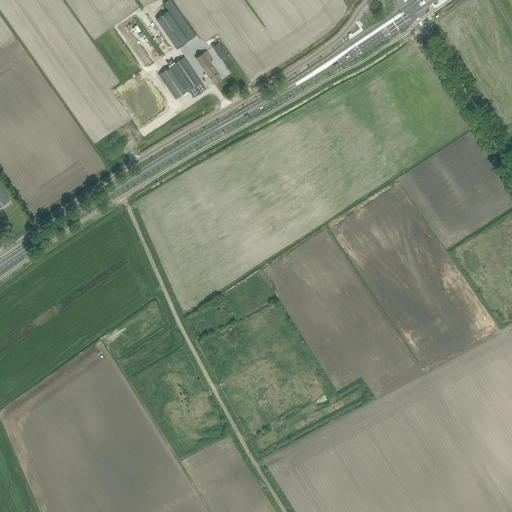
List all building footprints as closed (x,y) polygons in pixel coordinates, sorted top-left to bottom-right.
[(167,0),(164,3),(189,40),(196,35),(171,0),(167,0)] [(122,7),(108,16),(115,27),(129,19),(122,7)] [(156,18),(177,48),(189,40),(168,10),(156,18)] [(145,22),(150,33),(154,31),(153,29),(155,29),(151,19),(145,22)] [(212,46),(221,59),(227,54),(219,42),(212,46)] [(210,76),(214,83),(221,78),(210,62),(213,60),(207,50),(196,57),(209,77),(210,76)] [(159,73),(176,98),(189,90),(194,97),(206,88),(184,56),(159,73)] [(69,57),(48,72),(106,154),(127,139),(69,57)] [(0,206),(10,200),(0,183),(0,206)]
